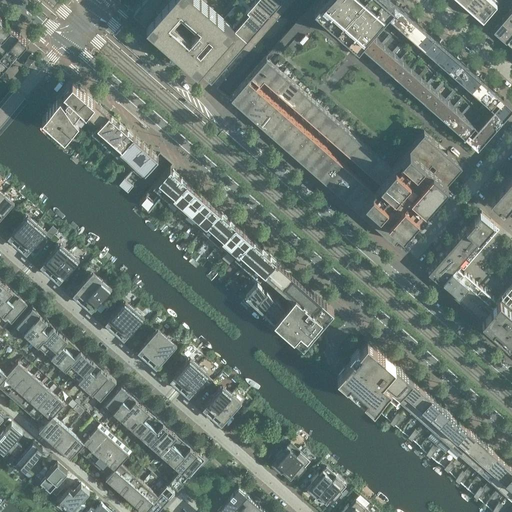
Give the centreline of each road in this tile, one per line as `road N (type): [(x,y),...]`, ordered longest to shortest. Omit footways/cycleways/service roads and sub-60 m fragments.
road 1 (secondary): [(68,40),(511,431)]
road 2 (residential): [(304,511),(0,244)]
road 3 (secondary): [(395,276),(93,12)]
road 4 (residential): [(395,276),(511,143)]
road 5 (residential): [(125,511),(0,401)]
road 6 (secondary): [(511,380),(395,276)]
